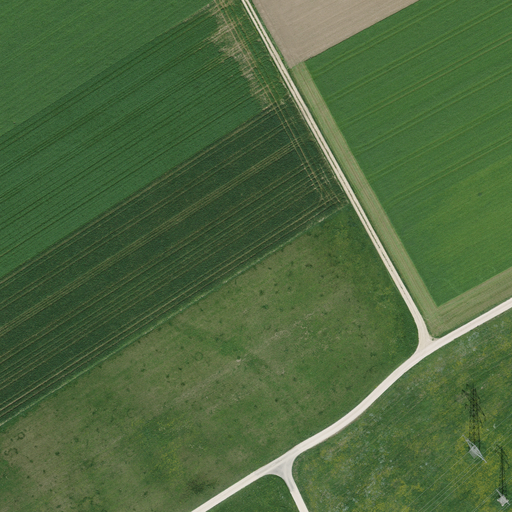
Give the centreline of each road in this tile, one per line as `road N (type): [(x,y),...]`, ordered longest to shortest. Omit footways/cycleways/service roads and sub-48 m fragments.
road 1 (track): [(428,350),(416,313),(244,0)]
road 2 (track): [(197,511),(346,419),(428,350),(511,302)]
